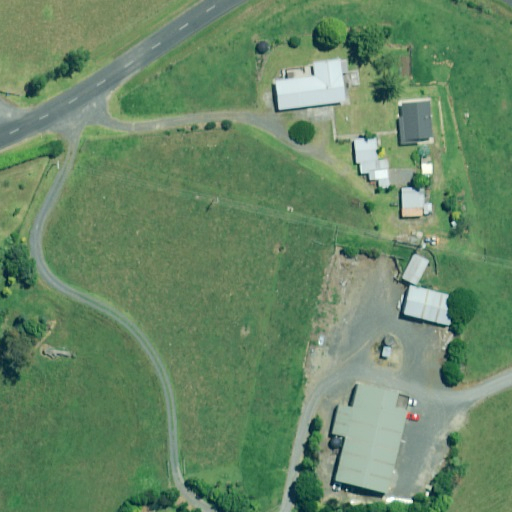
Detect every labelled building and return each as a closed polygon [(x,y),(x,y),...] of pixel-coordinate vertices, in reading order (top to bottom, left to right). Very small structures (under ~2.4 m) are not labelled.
[(346,71),(345,59),(312,63),(314,77),(274,81),(277,109),(343,101),(340,71),(346,71)] [(431,140),(428,102),(401,104),(402,117),(399,117),(400,142),(431,140)] [(376,160),(375,138),(354,140),(356,163),(367,162),(369,180),(378,179),(379,188),(389,187),(387,159),(376,160)] [(422,207),(423,188),(401,188),(401,215),(431,216),(431,207),(422,207)] [(427,261),(412,254),(401,278),(415,285),(427,261)] [(454,297),(408,286),(402,314),(448,325),(454,297)] [(402,412),(406,398),(396,395),(396,393),(358,383),(351,408),(338,405),(331,433),(344,437),(333,481),(385,494),(405,413),(402,412)]
